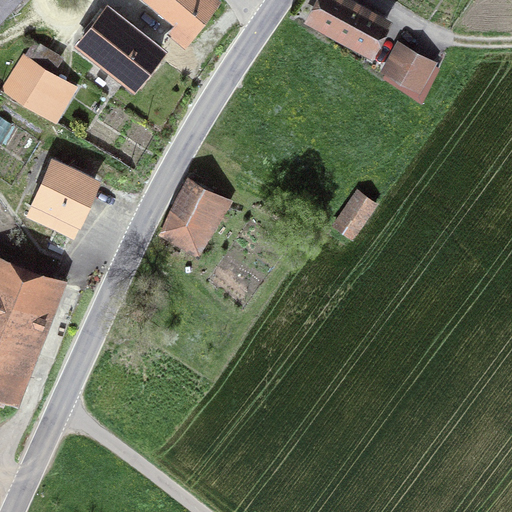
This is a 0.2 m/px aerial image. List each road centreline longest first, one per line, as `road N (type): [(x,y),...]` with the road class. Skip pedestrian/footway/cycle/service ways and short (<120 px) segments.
road 1 (tertiary): [(279,0),(161,186),(14,511)]
road 2 (track): [(61,407),(199,511)]
